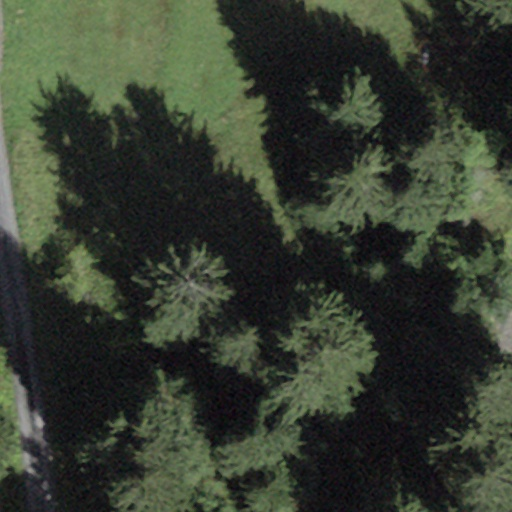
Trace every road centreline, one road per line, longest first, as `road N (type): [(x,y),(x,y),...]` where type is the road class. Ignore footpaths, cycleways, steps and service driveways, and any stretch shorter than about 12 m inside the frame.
road 1 (unclassified): [(45,511),(0,183)]
road 2 (track): [(511,336),(503,376),(500,511)]
